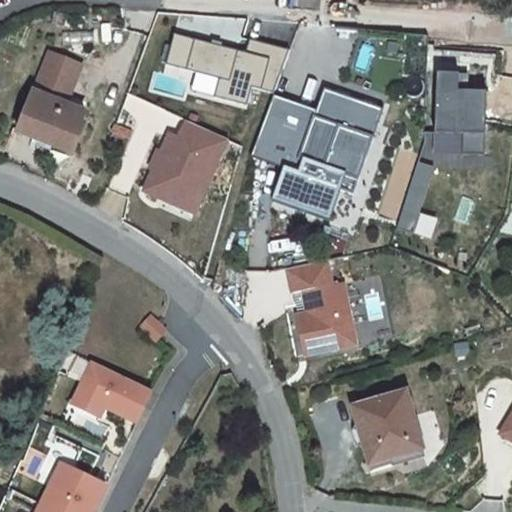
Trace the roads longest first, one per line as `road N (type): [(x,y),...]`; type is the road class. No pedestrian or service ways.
road 1 (residential): [(189,0),(511,28)]
road 2 (unclassified): [(0,184),(96,230),(224,327)]
road 3 (residential): [(120,511),(224,327)]
road 4 (unclassified): [(224,327),(266,388),(294,511)]
